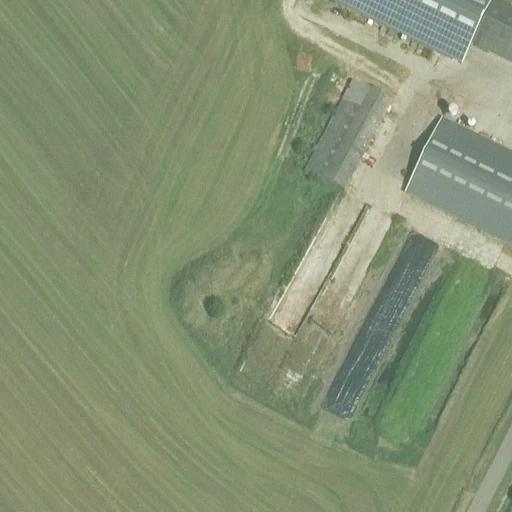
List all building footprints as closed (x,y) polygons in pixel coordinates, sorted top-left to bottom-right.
[(494,1),(494,0),(332,0),(464,64),(473,46),(494,1)] [(511,64),(511,9),(494,1),(473,46),(511,64)] [(344,194),(382,122),(391,104),(352,83),(305,173),(344,194)] [(511,155),(443,121),(406,194),(511,246),(511,155)] [(385,249),(397,222),(373,211),(360,238),(385,249)] [(326,282),(340,261),(318,246),(304,267),(326,282)]
